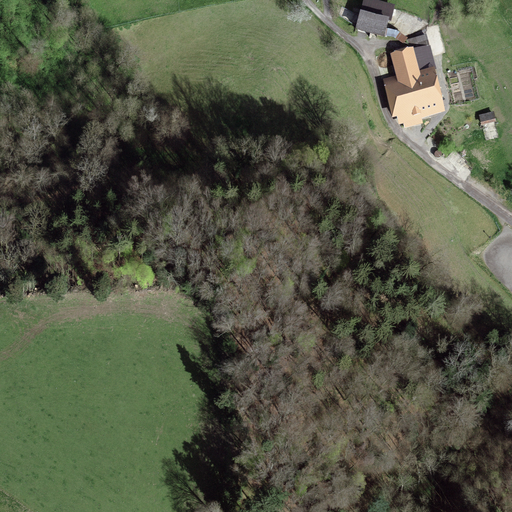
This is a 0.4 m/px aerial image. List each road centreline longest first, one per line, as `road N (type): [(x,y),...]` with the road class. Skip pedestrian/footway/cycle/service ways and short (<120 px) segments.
road 1 (track): [(190,163),(314,168),(340,178),(394,219),(461,311),(511,333)]
road 2 (track): [(511,222),(405,142),(390,125),(363,52),(308,0)]
